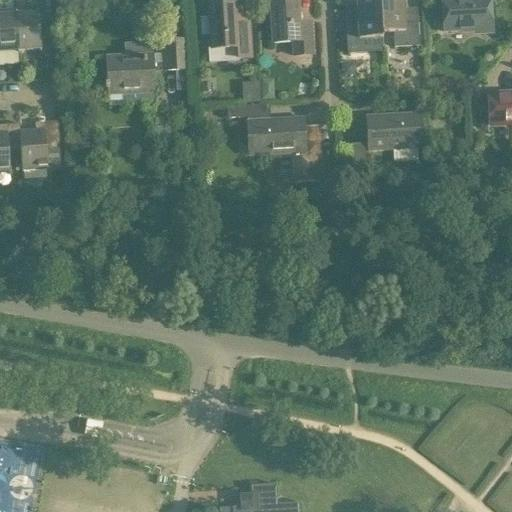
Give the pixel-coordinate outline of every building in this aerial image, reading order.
[(355,0),(356,13),(344,13),(346,55),(382,53),(381,39),(382,39),(382,35),(381,34),(378,0),(355,0)] [(378,0),(381,34),(382,35),(393,34),(393,49),(419,47),(417,16),(403,17),(402,0),(378,0)] [(440,0),(443,33),(491,30),(489,0),(440,0)] [(297,1),(269,3),(272,45),(292,43),(293,57),(313,56),(311,26),(298,27),(297,1)] [(210,38),(211,51),(211,58),(214,60),(216,61),(219,61),(229,61),(232,60),(235,59),(236,58),(236,60),(250,59),(248,18),(247,18),(247,25),(235,26),(234,5),(208,6),(209,21),(200,21),(201,38),(210,38)] [(15,15),(18,52),(39,51),(40,59),(41,59),(41,58),(53,57),(51,28),(39,29),(38,12),(37,12),(37,14),(15,15)] [(0,53),(18,52),(15,15),(0,16),(0,53)] [(106,85),(104,85),(105,90),(107,90),(108,106),(109,106),(108,95),(153,93),(154,104),(155,104),(153,73),(176,72),(188,71),(186,40),(162,42),(163,56),(163,64),(153,64),(153,56),(125,58),(105,59),(106,85)] [(189,90),(188,71),(176,72),(177,91),(189,90)] [(20,83),(19,73),(11,73),(7,78),(7,84),(20,83)] [(255,81),(239,82),(240,102),(256,101),(255,81)] [(511,95),(487,96),(489,126),(511,125),(511,95)] [(247,118),(246,106),(227,107),(227,119),(247,118)] [(368,153),(421,150),(419,115),(366,118),(368,153)] [(290,155),(292,184),(322,184),(319,128),(303,128),(302,119),(247,122),(249,158),(290,155)] [(20,133),(19,133),(20,151),(21,173),(22,173),(22,171),(46,169),(46,172),(47,172),(47,169),(60,169),(58,149),(57,123),(43,124),(34,124),(35,132),(20,133)] [(0,172),(8,172),(8,174),(9,174),(8,152),(20,151),(19,133),(20,133),(19,125),(0,126),(0,172)] [(351,174),(365,173),(364,145),(350,146),(351,174)] [(453,168),(464,167),(464,158),(453,158),(453,168)] [(101,430),(84,427),(83,437),(99,440),(101,430)] [(252,507),(218,510),(218,511),(301,511),(301,504),(277,506),(276,486),(250,487),(252,507)]
